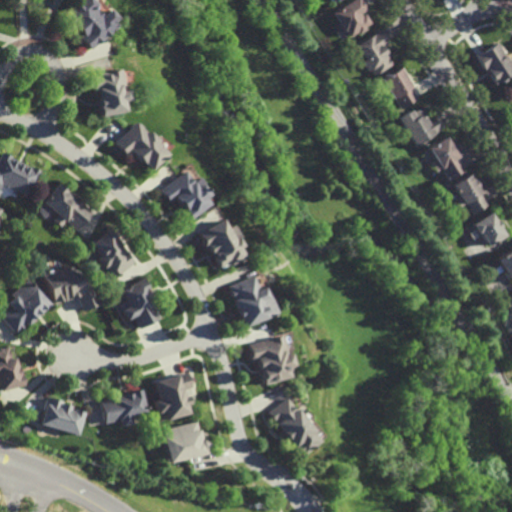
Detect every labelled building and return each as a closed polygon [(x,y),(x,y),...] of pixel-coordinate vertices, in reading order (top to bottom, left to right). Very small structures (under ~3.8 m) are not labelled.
[(98,17),(104,11),(112,20),(108,23),(111,27),(86,52),(73,39),(76,37),(59,18),(63,14),(62,13),(67,7),(69,9),(78,0),(86,0),(92,6),(90,8),(98,17)] [(356,0),(364,11),(357,15),(358,18),(362,15),(368,25),(361,29),(363,31),(355,36),(353,34),(345,39),(341,32),(340,33),(329,15),(351,0),(356,0)] [(372,77),(368,71),(365,73),(358,64),(362,61),(353,48),(373,35),(372,34),(377,31),(386,44),(383,46),(389,56),(386,58),(391,65),(372,77)] [(511,68),(511,74),(495,86),(486,71),(487,70),(486,69),(483,71),(475,57),(497,43),(511,68)] [(398,110),(392,100),(390,101),(378,81),(399,69),(410,88),(409,89),(416,100),(398,110)] [(116,94),(121,93),(124,103),(117,104),(120,114),(97,119),(94,108),(95,108),(93,100),(95,100),(93,93),(90,94),(88,86),(88,85),(87,77),(115,71),(119,87),(114,88),(116,94)] [(429,118),(431,117),(440,131),(426,140),(427,141),(414,150),(395,121),(409,112),(410,114),(415,112),(426,114),(429,118)] [(140,135),(142,134),(150,143),(149,145),(157,154),(158,153),(161,156),(157,161),(157,162),(155,164),(154,164),(145,173),(138,166),(137,167),(130,162),(123,156),(121,158),(108,145),(124,130),(124,129),(125,126),(127,125),(128,125),(131,125),(133,125),(134,126),(135,128),(135,129),(135,130),(140,135)] [(462,172),(445,182),(438,172),(437,171),(433,173),(428,165),(432,163),(425,152),(444,140),(457,160),(455,161),(462,172)] [(30,169),(31,168),(40,172),(28,197),(11,189),(10,190),(6,188),(7,187),(1,184),(0,186),(0,192),(1,193),(0,194),(0,155),(1,153),(12,158),(11,159),(30,169)] [(184,215),(177,207),(178,206),(175,202),(174,203),(169,196),(164,200),(159,195),(153,188),(161,182),(163,185),(179,172),(187,183),(188,181),(190,183),(195,183),(202,191),(198,195),(203,200),(184,215)] [(470,182),(474,180),(479,188),(476,190),(483,201),(469,210),(463,200),(457,204),(451,195),(455,192),(451,187),(467,177),(470,182)] [(74,201),(76,199),(89,210),(73,228),(63,220),(58,225),(50,218),(55,213),(38,198),(44,192),(48,195),(57,184),(69,194),(68,195),(74,201)] [(493,217),(495,216),(499,223),(498,224),(503,232),(485,243),(476,228),(474,229),(468,220),(488,208),(493,217)] [(222,226),(228,222),(236,234),(233,236),(236,242),(233,244),(238,252),(216,267),(214,263),(213,263),(208,255),(209,254),(207,250),(206,251),(202,244),(199,246),(195,238),(196,237),(193,231),(199,227),(199,226),(216,215),(222,226)] [(120,248),(121,247),(127,255),(125,255),(130,261),(108,278),(100,266),(99,266),(92,257),(96,254),(87,241),(105,227),(112,236),(111,236),(120,248)] [(511,276),(508,279),(493,256),(511,245),(511,246),(511,276)] [(73,295),(73,297),(69,298),(67,296),(51,304),(37,272),(43,269),(42,268),(47,266),(48,267),(52,266),(53,267),(62,264),(65,272),(72,269),(76,280),(84,278),(95,303),(79,309),(73,295)] [(252,286),(257,284),(260,293),(263,291),(272,310),(239,324),(235,315),(234,316),(230,307),(231,306),(223,288),(224,288),(223,284),(246,273),(252,286)] [(148,295),(147,296),(151,303),(149,304),(156,316),(137,327),(130,314),(124,318),(119,308),(125,304),(116,288),(138,276),(144,287),(144,288),(148,295)] [(12,332),(0,319),(0,311),(6,306),(1,300),(8,293),(7,292),(23,278),(45,301),(12,332)] [(278,353),(284,351),(288,364),(282,366),(285,375),(258,383),(255,371),(256,371),(255,367),(254,367),(252,359),(246,361),(244,351),(245,351),(243,343),(276,333),(281,350),(277,351),(278,353)] [(6,356),(8,355),(11,365),(12,365),(17,383),(0,387),(0,345),(3,345),(6,356)] [(181,395),(185,394),(187,402),(183,403),(186,412),(162,419),(160,410),(154,412),(150,399),(156,397),(152,380),(184,371),(188,386),(179,388),(181,395)] [(127,415),(129,422),(118,424),(117,419),(101,422),(97,400),(109,397),(119,394),(119,393),(128,391),(127,390),(138,388),(143,412),(127,415)] [(290,408),(291,407),(316,440),(297,454),(291,446),(293,445),(292,444),(290,446),(272,423),(273,422),(271,420),(270,421),(263,411),(281,397),(290,408)] [(39,426),(45,406),(49,407),(51,400),(60,403),(59,405),(70,408),(68,413),(72,414),(73,412),(83,415),(77,437),(66,434),(39,426)] [(196,439),(198,439),(204,442),(201,447),(202,454),(165,462),(157,428),(192,420),(193,427),(193,428),(195,428),(197,437),(196,438),(196,439)]
